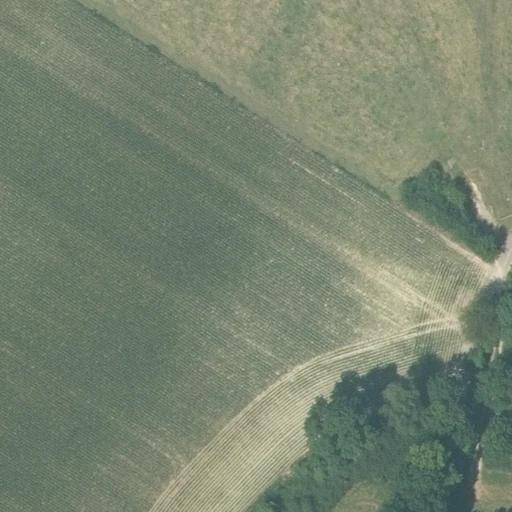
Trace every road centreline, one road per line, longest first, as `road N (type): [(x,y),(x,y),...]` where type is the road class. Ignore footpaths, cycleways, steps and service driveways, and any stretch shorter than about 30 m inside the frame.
road 1 (unclassified): [(511,250),(483,298),(455,417),(417,511)]
road 2 (track): [(490,232),(505,259),(480,436)]
